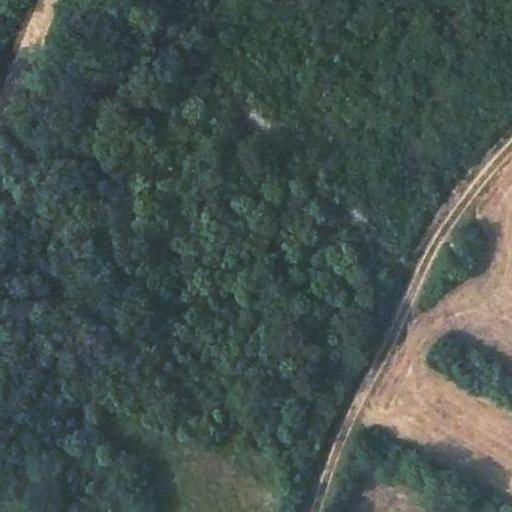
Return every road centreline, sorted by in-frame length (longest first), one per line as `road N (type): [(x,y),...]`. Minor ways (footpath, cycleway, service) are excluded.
road 1 (track): [(511,145),(465,198),(421,268),(341,435),(315,511)]
road 2 (track): [(48,0),(0,116)]
